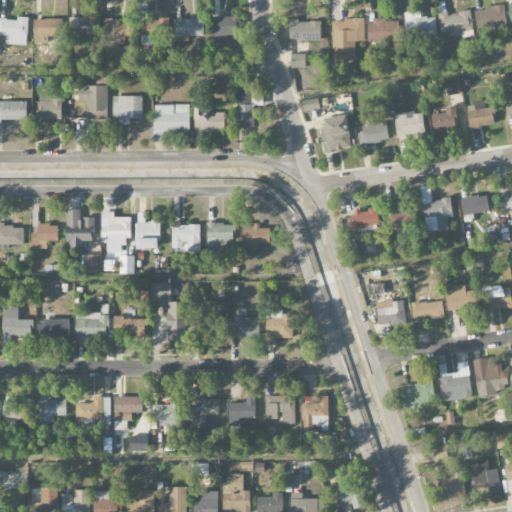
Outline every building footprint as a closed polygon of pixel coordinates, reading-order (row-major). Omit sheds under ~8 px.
[(473,9),(475,29),(507,25),(504,5),(473,9)] [(473,32),(470,11),(439,16),(442,37),(473,32)] [(6,44),(27,45),(28,17),(18,17),(18,20),(0,19),(0,35),(6,36),(6,44)] [(69,36),(96,36),(96,18),(69,17),(69,36)] [(227,35),(241,35),(241,17),(214,17),(213,44),(227,44),(227,35)] [(436,17),(404,20),(406,38),(437,36),(436,17)] [(135,18),(104,19),(104,45),(125,44),(125,37),(136,37),(135,18)] [(34,44),(49,44),(49,37),(62,37),(62,19),(34,19),(34,44)] [(160,45),(160,33),(170,33),(170,20),(141,19),(140,44),(160,45)] [(203,19),(175,19),(175,36),(204,36),(203,19)] [(364,20),(332,20),(333,61),(355,61),(355,41),(364,41),(364,20)] [(368,42),(399,41),(399,20),(367,21),(368,42)] [(321,21),(290,21),(289,39),(298,39),(298,43),(321,43),(321,21)] [(291,55),(291,68),(306,68),(305,54),(291,55)] [(445,80),(447,96),(462,93),(459,78),(445,80)] [(108,86),(79,86),(79,101),(87,101),(87,119),(107,119),(108,86)] [(254,128),(253,92),(237,93),(238,128),(254,128)] [(61,120),(62,95),(41,95),(40,120),(61,120)] [(142,96),(112,97),(113,125),(130,125),(130,119),(143,119),(142,96)] [(321,108),(318,98),(302,102),(304,112),(321,108)] [(2,120),(27,120),(27,101),(0,101),(0,125),(2,125),(2,120)] [(189,104),(153,106),(155,141),(164,141),(163,133),(190,131),(189,104)] [(494,125),(492,107),(475,109),(474,105),(465,106),(468,128),(494,125)] [(225,113),(206,113),(207,106),(195,106),(195,131),(225,131),(225,113)] [(445,114),(433,115),(434,133),(457,132),(455,107),(445,107),(445,114)] [(424,113),(395,114),(396,136),(424,135),(424,113)] [(325,119),(326,127),(320,128),(323,152),(351,148),(347,116),(325,119)] [(389,141),(387,124),(358,129),(361,146),(389,141)] [(426,232),(448,230),(447,219),(453,218),(451,199),(431,201),(430,186),(421,187),(426,232)] [(511,209),(511,189),(498,191),(499,211),(511,209)] [(487,195),(459,197),(460,215),(489,212),(487,195)] [(354,212),(355,217),(348,218),(350,230),(379,226),(378,209),(354,212)] [(93,218),(80,219),(80,210),(67,210),(68,251),(83,251),(83,242),(94,241),(93,218)] [(416,211),(389,210),(388,227),(415,228),(416,211)] [(131,217),(114,218),(114,212),(101,212),(102,243),(107,243),(107,253),(123,253),(123,239),(131,238),(131,217)] [(160,221),(145,221),(145,213),(137,213),(137,249),(160,249),(160,221)] [(201,225),(180,225),(180,222),(173,222),(172,249),(186,249),(185,252),(200,253),(201,225)] [(235,224),(207,223),(207,247),(234,247),(235,224)] [(270,244),(270,228),(260,228),(260,224),(244,224),(244,251),(257,251),(257,245),(270,244)] [(32,249),(47,249),(47,242),(58,242),(58,225),(38,225),(38,233),(31,233),(32,249)] [(0,245),(24,245),(24,226),(0,226),(0,245)] [(99,273),(98,255),(81,255),(82,274),(99,273)] [(120,274),(134,274),(134,256),(120,256),(120,274)] [(151,301),(171,301),(171,283),(151,283),(151,301)] [(479,307),(477,289),(466,291),(465,285),(444,288),(448,312),(479,307)] [(511,307),(511,305),(510,290),(481,293),(483,310),(511,307)] [(376,303),(380,327),(406,323),(403,299),(376,303)] [(413,319),(444,317),(443,301),(412,304),(413,319)] [(167,340),(186,341),(187,303),(168,303),(167,340)] [(77,342),(108,341),(107,305),(101,305),(101,313),(76,313),(77,342)] [(33,338),(33,320),(18,320),(18,307),(3,307),(2,344),(10,344),(10,338),(33,338)] [(191,337),(218,337),(218,316),(208,316),(208,307),(191,307),(191,337)] [(266,318),(266,345),(275,345),(275,339),(293,338),(293,314),(278,314),(278,318),(266,318)] [(259,318),(245,319),(245,316),(232,316),(232,338),(260,338),(259,318)] [(148,319),(114,318),(114,336),(147,337),(148,319)] [(69,320),(38,320),(37,338),(69,339),(69,320)] [(472,397),(468,361),(456,363),(458,373),(447,374),(446,365),(439,366),(443,401),(472,397)] [(475,372),(476,394),(508,393),(507,370),(475,372)] [(435,405),(433,381),(402,384),(404,408),(435,405)] [(229,403),(228,426),(239,426),(239,419),(255,419),(255,397),(246,396),(246,403),(229,403)] [(76,404),(77,427),(111,427),(110,397),(93,398),(93,404),(76,404)] [(142,397),(115,397),(115,421),(131,421),(131,413),(143,413),(142,397)] [(179,397),(170,397),(170,405),(153,405),(153,425),(179,425),(179,397)] [(295,397),(266,397),(266,420),(280,420),(280,423),(295,423),(295,397)] [(328,397),(320,397),(320,404),(302,405),(302,432),(314,432),(314,428),(329,428),(328,397)] [(3,406),(3,421),(29,420),(28,398),(16,398),(16,405),(3,406)] [(66,400),(38,399),(37,423),(55,423),(55,418),(66,418),(66,400)] [(205,415),(219,416),(219,399),(191,399),(191,427),(205,427),(205,415)] [(148,437),(131,436),(130,451),(148,452),(148,437)] [(435,463),(448,461),(445,444),(432,446),(435,463)] [(489,492),(501,491),(498,468),(489,469),(488,460),(476,461),(477,472),(471,472),(473,489),(489,487),(489,492)] [(511,463),(503,465),(505,482),(511,481),(511,463)] [(323,473),(324,481),(343,477),(342,469),(323,473)] [(453,478),(436,479),(436,499),(465,497),(464,472),(453,473),(453,478)] [(223,511),(250,511),(250,491),(243,491),(243,475),(230,475),(230,484),(223,484),(223,511)] [(339,508),(352,505),(354,509),(365,506),(359,485),(334,491),(339,508)] [(158,511),(186,511),(186,487),(169,488),(170,503),(159,503),(158,511)] [(56,511),(57,488),(41,488),(41,503),(29,503),(28,511),(56,511)] [(60,511),(88,511),(89,491),(72,490),(72,494),(61,494),(60,511)] [(153,511),(155,491),(128,491),(126,511),(153,511)] [(218,511),(218,491),(195,492),(195,511),(218,511)] [(25,511),(25,492),(6,492),(6,511),(25,511)] [(109,492),(94,492),(93,511),(121,511),(122,498),(108,498),(109,492)] [(258,497),(257,511),(282,511),(283,493),(273,493),(273,498),(258,497)] [(324,511),(324,499),(303,500),(302,493),(291,493),(291,511),(324,511)]
